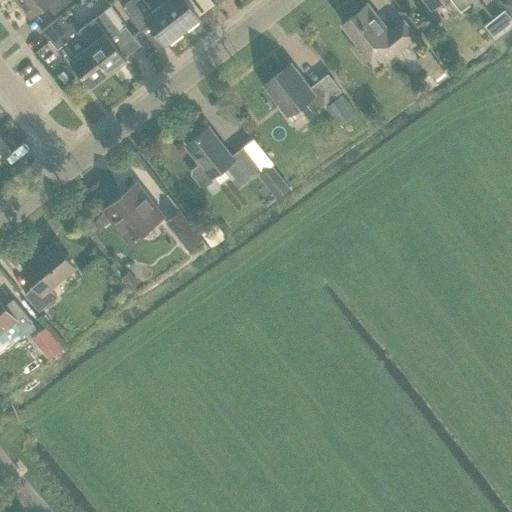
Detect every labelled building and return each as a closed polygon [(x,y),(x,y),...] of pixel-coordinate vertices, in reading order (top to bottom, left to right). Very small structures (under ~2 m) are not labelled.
[(16,0),(30,17),(46,3),(54,13),(69,0),(16,0)] [(166,44),(183,30),(161,2),(151,10),(143,0),(127,0),(121,6),(139,29),(149,22),(166,44)] [(159,0),(161,2),(183,30),(200,17),(187,0),(159,0)] [(452,0),(460,9),(472,0),(426,0),(431,7),(439,0),(452,0)] [(388,59),(417,37),(403,20),(389,31),(367,3),(342,23),(357,42),(352,46),(363,61),(380,48),(388,59)] [(511,22),(511,16),(505,7),(485,23),(495,36),(511,22)] [(77,31),(109,72),(126,59),(110,37),(119,30),(104,10),(77,31)] [(58,48),(68,41),(77,53),(70,58),(92,86),(109,72),(77,31),(70,22),(68,24),(60,14),(40,30),(48,40),(50,38),(58,48)] [(444,71),(427,49),(417,58),(433,79),(444,71)] [(313,112),(324,104),(291,62),(262,85),(286,115),(304,101),(313,112)] [(326,106),(338,123),(355,111),(342,94),(326,106)] [(186,144),(200,163),(192,169),(192,173),(201,184),(205,185),(211,180),(212,175),(225,165),(238,182),(258,167),(242,146),(230,156),(208,127),(186,144)] [(0,158),(11,150),(0,136),(0,158)] [(272,164),(258,175),(276,198),(290,187),(272,164)] [(129,241),(162,214),(137,182),(104,209),(129,241)] [(167,220),(188,247),(201,237),(180,210),(167,220)] [(49,288),(74,268),(54,243),(22,269),(35,285),(24,293),(38,310),(56,296),(49,288)] [(128,271),(121,277),(130,288),(137,282),(128,271)] [(25,334),(35,325),(13,298),(4,306),(0,301),(0,331),(14,320),(25,334)] [(62,345),(46,325),(32,336),(49,356),(62,345)]
